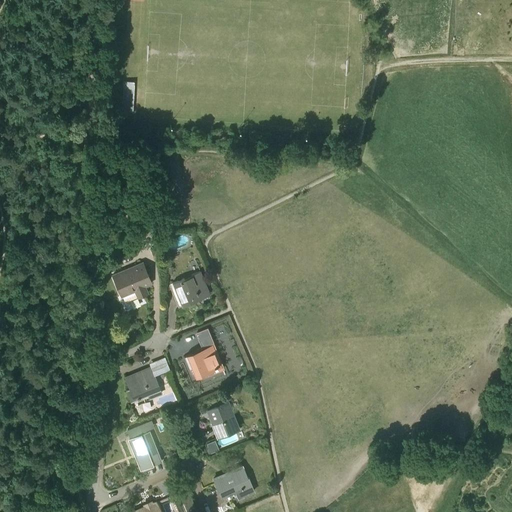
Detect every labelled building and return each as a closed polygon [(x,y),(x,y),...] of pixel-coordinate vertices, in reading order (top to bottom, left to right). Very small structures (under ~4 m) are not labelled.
[(123,80),(121,110),(132,111),(134,81),(123,80)] [(150,249),(153,255),(164,250),(162,244),(150,249)] [(112,275),(121,296),(124,303),(147,293),(144,286),(151,283),(142,262),(112,275)] [(200,271),(172,282),(182,306),(210,294),(200,271)] [(195,377),(197,376),(221,366),(212,344),(186,355),(195,377)] [(150,367),(125,377),(130,389),(126,390),(131,401),(148,394),(150,398),(161,393),(150,367)] [(218,436),(224,434),(237,428),(227,403),(208,410),(218,436)] [(149,428),(147,421),(126,429),(129,436),(149,428)] [(140,468),(160,459),(149,431),(129,439),(140,468)] [(214,438),(204,441),(207,451),(217,447),(214,438)] [(231,500),(244,495),(254,491),(247,476),(242,465),(224,472),(225,473),(213,478),(217,489),(218,489),(221,496),(228,494),(231,500)] [(172,495),(179,511),(193,506),(186,489),(172,495)] [(132,511),(160,511),(156,501),(132,511)]
